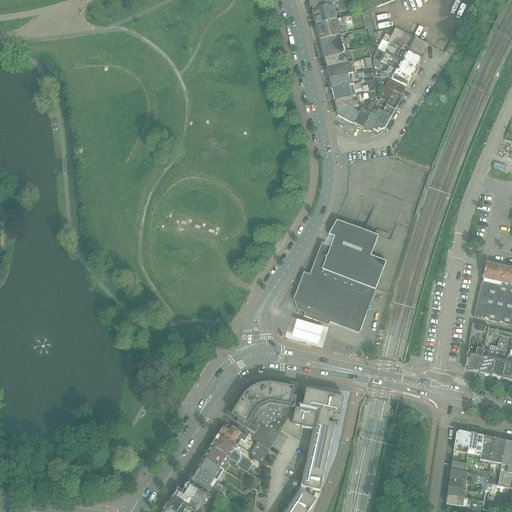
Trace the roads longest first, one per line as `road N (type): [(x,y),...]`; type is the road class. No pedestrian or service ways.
road 1 (unclassified): [(440,384),(458,244),(477,180)]
road 2 (secondary): [(259,367),(319,370),(445,399)]
road 3 (unclassified): [(324,147),(385,137),(442,33)]
road 4 (secondary): [(440,384),(265,348)]
road 5 (secondary): [(262,302),(315,220),(327,180),(324,147)]
road 6 (secondary): [(324,147),(288,0)]
